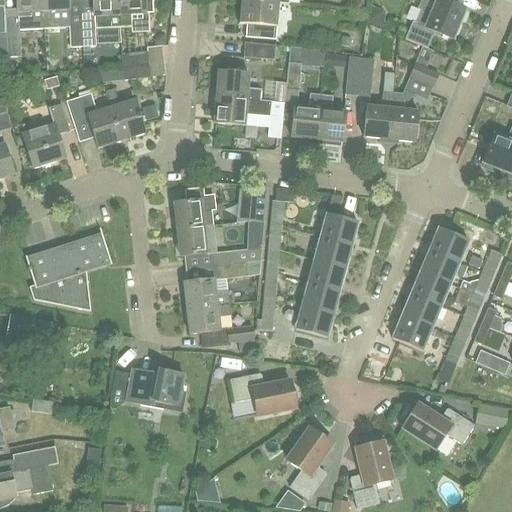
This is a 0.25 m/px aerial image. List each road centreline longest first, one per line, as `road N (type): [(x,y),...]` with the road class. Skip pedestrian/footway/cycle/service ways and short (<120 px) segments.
road 1 (residential): [(430,186),(176,161)]
road 2 (residential): [(342,399),(430,186)]
road 3 (residential): [(430,186),(508,0)]
road 4 (residential): [(147,343),(131,171)]
road 5 (residential): [(176,161),(185,0)]
road 6 (residential): [(131,171),(0,217)]
